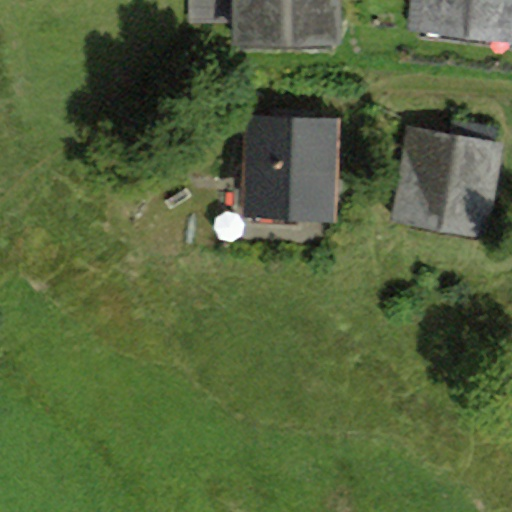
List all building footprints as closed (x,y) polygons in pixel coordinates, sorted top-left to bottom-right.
[(189,0),(190,17),(230,16),(229,0),(189,0)] [(237,0),(238,23),(327,21),(326,0),(237,0)] [(511,0),(416,0),(416,10),(511,20),(511,0)] [(238,44),(327,42),(327,21),(238,23),(238,44)] [(254,121),(249,198),(322,202),(327,124),(291,122),(291,110),(273,109),(272,122),(254,121)] [(449,137),(469,140),(472,123),(452,120),(449,137)] [(413,130),(400,202),(476,215),(492,127),(472,123),(469,140),(449,137),(413,130)] [(397,221),(473,234),(476,215),(400,202),(397,221)]
